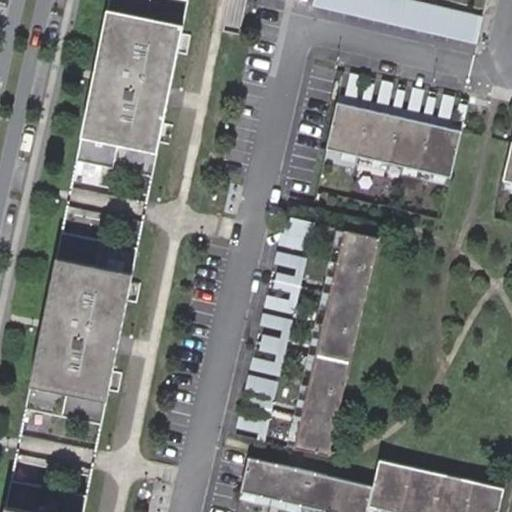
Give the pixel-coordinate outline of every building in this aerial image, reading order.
[(186,6),(159,0),(107,0),(73,167),(150,183),(186,6)] [(480,25),(374,0),(312,0),(310,12),(474,51),(480,25)] [(368,109),(372,91),(364,89),(360,107),(368,109)] [(399,116),(403,98),(395,97),(391,114),(399,116)] [(429,123),(433,105),(425,103),(421,121),(429,123)] [(448,184),(459,138),(335,109),(324,155),(448,184)] [(460,130),(464,112),(457,111),(453,129),(460,130)] [(511,148),(509,148),(500,187),(511,190),(511,148)] [(303,236),(305,228),(288,224),(286,232),(303,236)] [(326,462),(376,245),(342,237),(292,454),(326,462)] [(135,253),(58,238),(22,415),(99,431),(135,253)] [(289,299),(293,283),(275,279),(271,295),(289,299)] [(274,361),(278,345),(260,341),(256,357),(274,361)] [(260,422),(264,406),(246,402),(242,418),(260,422)] [(497,511),(501,495),(376,466),(370,492),(246,463),(238,498),(299,511),(497,511)] [(81,511),(84,502),(7,486),(2,511),(81,511)]
